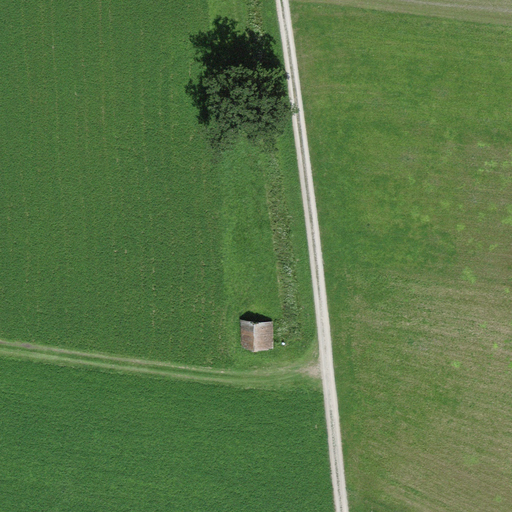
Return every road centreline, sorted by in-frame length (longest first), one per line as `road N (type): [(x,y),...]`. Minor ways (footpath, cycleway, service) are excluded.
road 1 (track): [(343,511),(282,0)]
road 2 (track): [(327,367),(282,376),(0,339)]
